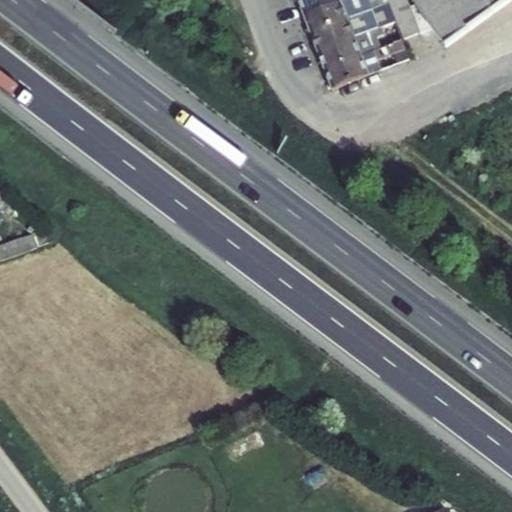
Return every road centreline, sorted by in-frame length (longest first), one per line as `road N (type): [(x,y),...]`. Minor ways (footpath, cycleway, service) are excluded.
road 1 (motorway): [(0,67),(511,453)]
road 2 (motorway): [(511,378),(10,0)]
road 3 (unclassified): [(34,511),(0,466),(0,26),(45,0)]
